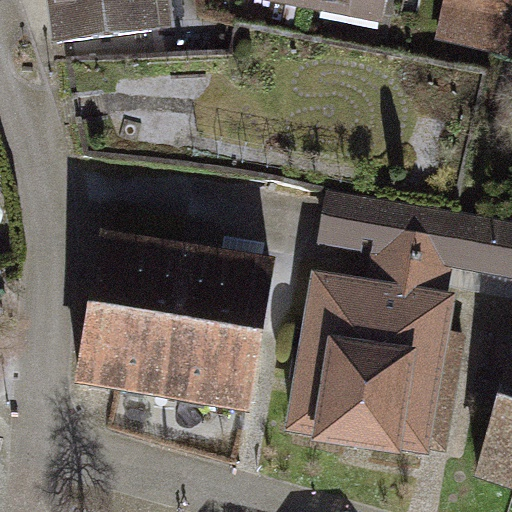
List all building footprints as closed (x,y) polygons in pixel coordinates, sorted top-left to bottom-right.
[(62,0),(66,39),(155,30),(152,0),(62,0)] [(237,0),(306,14),(309,0),(237,0)] [(389,0),(309,0),(306,14),(383,31),(389,0)] [(511,0),(449,0),(445,26),(511,39),(511,0)] [(511,220),(332,191),(323,247),(511,278),(511,220)] [(113,236),(88,385),(181,404),(207,252),(113,236)] [(265,418),(291,267),(207,252),(181,404),(265,418)] [(276,430),(444,455),(468,294),(301,269),(276,430)] [(511,327),(510,327),(466,480),(511,493),(511,327)]
